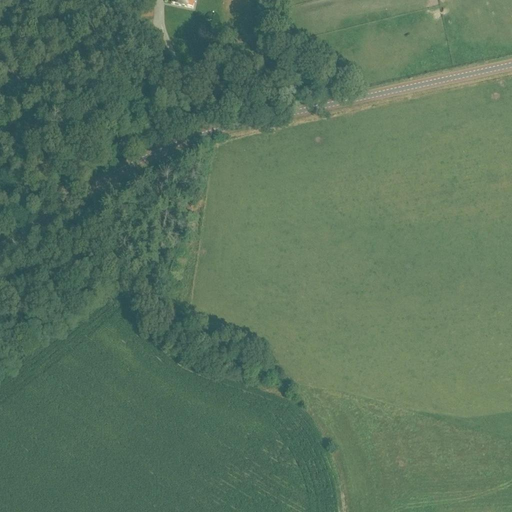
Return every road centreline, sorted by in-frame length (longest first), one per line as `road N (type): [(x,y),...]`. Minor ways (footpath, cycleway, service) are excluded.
road 1 (tertiary): [(0,256),(100,184),(186,139),(511,67)]
road 2 (track): [(132,318),(115,273),(100,184)]
